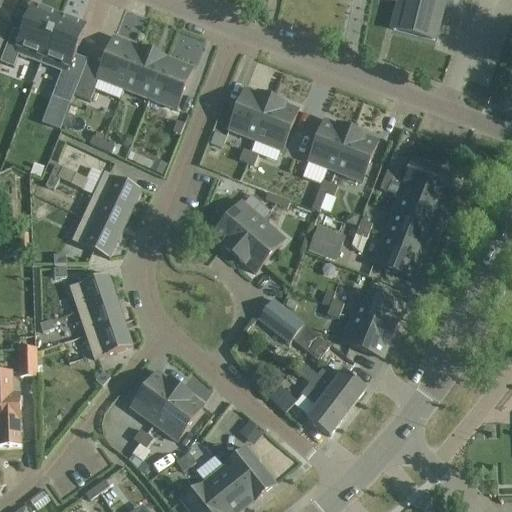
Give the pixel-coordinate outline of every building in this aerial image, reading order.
[(382,0),(382,2),(393,4),(393,1),(400,3),(393,31),(434,41),(440,17),(441,11),(444,0),(382,0)] [(478,26),(480,3),(457,0),(454,23),(478,26)] [(41,66),(59,19),(32,8),(22,36),(14,33),(15,31),(13,31),(0,64),(14,69),(18,58),(41,66)] [(59,19),(41,66),(62,74),(52,98),(70,106),(88,60),(87,60),(87,61),(75,57),(86,29),(59,19)] [(141,50),(114,39),(97,81),(124,92),(141,50)] [(124,92),(149,102),(166,60),(141,50),(124,92)] [(149,102),(176,112),(193,70),(166,60),(149,102)] [(255,145),(271,102),(245,92),(228,134),(255,145)] [(282,155),(298,113),(271,102),(255,145),(282,155)] [(173,134),(180,137),(185,126),(177,123),(173,134)] [(335,175),(351,133),(325,123),(309,165),(335,175)] [(362,185),(378,143),(351,133),(335,175),(362,185)] [(216,136),(211,147),(221,151),(226,140),(216,136)] [(127,148),(131,146),(132,142),(131,139),(127,137),(123,139),(122,142),(123,146),(127,148)] [(90,145),(90,146),(101,151),(104,144),(93,139),(90,145)] [(101,151),(112,156),(115,149),(104,144),(101,151)] [(251,154),(244,152),(239,163),(247,166),(251,154)] [(247,166),(254,169),(259,157),(251,154),(247,166)] [(456,178),(454,177),(414,161),(403,188),(446,205),(456,178)] [(162,176),(166,167),(156,162),(152,172),(162,176)] [(31,176),(40,180),(44,171),(35,167),(31,176)] [(59,181),(64,171),(56,167),(51,177),(59,181)] [(391,184),(396,172),(389,169),(388,169),(384,181),(391,184)] [(105,175),(94,197),(132,215),(142,192),(105,175)] [(51,177),(46,188),(54,192),(59,181),(51,177)] [(384,181),(380,192),(387,194),(391,184),(384,181)] [(319,215),(326,197),(331,186),(323,183),(312,212),(319,215)] [(326,197),(334,200),(338,189),(331,186),(326,197)] [(436,230),(446,205),(403,188),(394,214),(436,230)] [(276,207),(279,200),(268,195),(265,203),(276,207)] [(94,197),(83,221),(120,239),(132,215),(94,197)] [(290,204),(279,200),(276,207),(287,211),(288,211),(290,204)] [(234,257),(263,222),(241,204),(212,239),(234,257)] [(426,256),(436,230),(394,214),(384,239),(426,256)] [(349,220),(347,224),(355,227),(359,219),(354,217),(349,220)] [(83,221),(72,244),(110,261),(120,239),(83,221)] [(256,275),(285,240),(263,222),(234,257),(256,275)] [(370,234),(372,226),(361,222),(358,229),(370,234)] [(309,253),(332,262),(341,238),(318,229),(309,253)] [(358,229),(355,237),(367,241),(370,234),(358,229)] [(384,239),(373,266),(415,282),(426,256),(384,239)] [(54,258),(54,266),(66,266),(66,258),(54,258)] [(54,271),(54,279),(66,279),(66,271),(54,271)] [(109,277),(70,290),(78,313),(117,300),(109,277)] [(394,336),(405,309),(363,292),(352,318),(394,336)] [(78,313),(86,338),(125,325),(117,300),(78,313)] [(305,326),(274,302),(258,322),(289,347),(293,343),(318,363),(331,347),(305,327),(305,326)] [(341,314),(344,306),(333,302),(330,309),(341,314)] [(330,309),(327,317),(338,321),(341,314),(330,309)] [(383,362),(394,336),(352,318),(342,345),(383,362)] [(40,327),(43,334),(54,330),(52,323),(40,327)] [(245,335),(252,340),(260,328),(254,323),(245,335)] [(86,338),(94,362),(133,349),(125,325),(86,338)] [(36,380),(35,351),(18,351),(19,380),(36,380)] [(312,387),(325,397),(348,414),(366,390),(351,378),(344,373),(335,385),(322,375),(319,379),(300,365),(294,373),(301,379),(310,385),(312,387)] [(13,374),(0,374),(0,448),(16,448),(21,448),(20,423),(21,423),(20,402),(20,396),(14,396),(13,374)] [(96,384),(102,389),(110,380),(105,375),(96,384)] [(153,428),(180,392),(157,375),(130,411),(153,428)] [(325,397),(312,387),(310,385),(301,397),(316,409),(307,421),(314,427),(329,439),(348,415),(325,397)] [(297,405),(281,387),(269,398),(271,400),(286,416),(297,405)] [(176,445),(203,408),(180,392),(153,428),(176,445)] [(254,445),(263,435),(250,424),(241,434),(254,445)] [(140,447),(147,437),(141,432),(134,442),(140,447)] [(154,442),(147,437),(140,447),(146,451),(154,442)] [(211,451),(218,460),(225,455),(217,446),(211,451)] [(273,487),(275,486),(275,487),(276,486),(247,451),(225,469),(253,504),(274,488),(273,487)] [(190,470),(196,465),(189,455),(183,460),(190,470)] [(183,460),(176,465),(183,474),(190,470),(183,460)] [(224,511),(243,511),(253,504),(225,469),(204,486),(224,511)] [(100,496),(110,489),(106,483),(105,483),(96,489),(100,496)] [(224,511),(204,486),(181,504),(187,511),(224,511)] [(96,489),(86,496),(86,497),(90,503),(100,496),(96,489)]
